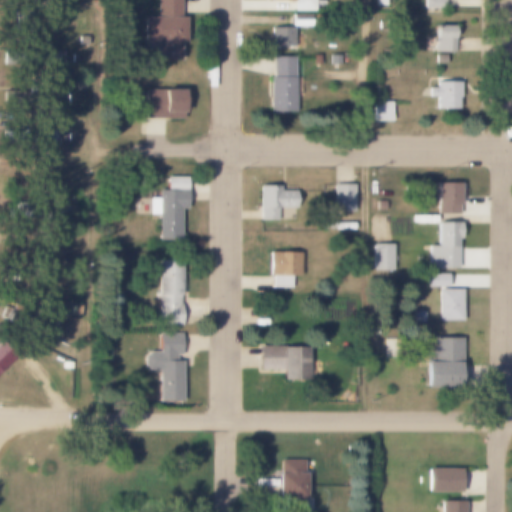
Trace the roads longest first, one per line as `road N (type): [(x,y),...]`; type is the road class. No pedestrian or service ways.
road 1 (residential): [(228,0),(227,511)]
road 2 (residential): [(505,423),(506,0)]
road 3 (residential): [(88,423),(511,423)]
road 4 (residential): [(228,152),(511,148)]
